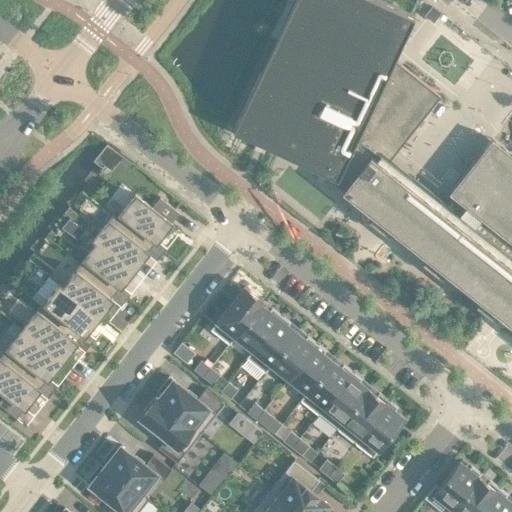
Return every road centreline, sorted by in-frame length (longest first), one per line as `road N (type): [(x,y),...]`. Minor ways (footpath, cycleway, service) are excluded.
road 1 (residential): [(242,223),(12,511)]
road 2 (residential): [(242,223),(469,402)]
road 3 (residential): [(62,78),(242,223)]
road 4 (residential): [(469,402),(381,511)]
